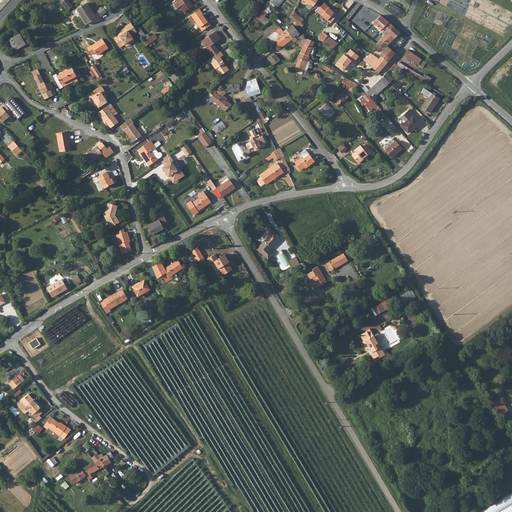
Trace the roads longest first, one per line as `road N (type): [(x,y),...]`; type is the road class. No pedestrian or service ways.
road 1 (unclassified): [(223,217),(397,511)]
road 2 (residential): [(144,257),(112,143),(29,102),(3,76)]
road 3 (residential): [(348,187),(207,0)]
road 4 (residential): [(348,187),(397,176),(471,84)]
road 5 (residential): [(9,340),(144,257)]
road 6 (residential): [(6,64),(87,29),(126,0)]
road 7 (residential): [(223,217),(243,205),(348,187)]
road 8 (track): [(81,425),(148,476),(119,511)]
